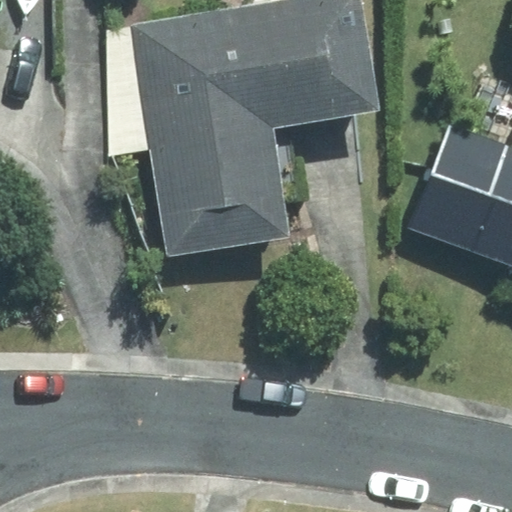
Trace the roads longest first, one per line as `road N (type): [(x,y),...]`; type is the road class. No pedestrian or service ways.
road 1 (residential): [(0,424),(219,424),(310,434),(511,478)]
road 2 (unknown): [(112,419),(80,122),(83,0)]
